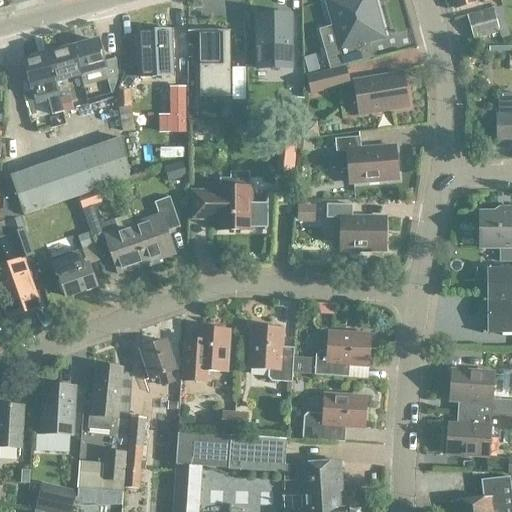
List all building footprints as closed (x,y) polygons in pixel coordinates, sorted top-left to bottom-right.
[(235,0),(234,22),(270,24),(271,0),(235,0)] [(367,42),(383,38),(373,3),(368,4),(366,0),(330,0),(327,1),(340,48),(327,52),(332,69),(372,58),(367,42)] [(453,0),(456,10),(475,4),(474,3),(481,1),(481,3),(490,0),(453,0)] [(306,10),(272,17),(281,67),(316,62),(306,10)] [(495,13),(470,13),(471,38),(496,37),(495,13)] [(171,31),(136,32),(138,78),(173,76),(171,31)] [(230,97),(232,97),(231,31),(215,31),(215,33),(198,34),(199,89),(230,89),(230,97)] [(268,37),(235,38),(238,99),(270,98),(268,37)] [(96,41),(72,48),(79,75),(104,69),(102,62),(96,41)] [(79,75),(72,48),(46,55),(54,82),(79,75)] [(54,82),(46,55),(21,62),(29,91),(24,92),(28,104),(35,102),(35,105),(48,102),(51,115),(62,112),(56,91),(54,82)] [(111,94),(112,94),(116,79),(115,58),(102,62),(104,69),(111,94)] [(344,67),(306,77),(310,94),(349,85),(344,67)] [(358,115),(407,107),(402,74),(353,82),(358,115)] [(129,92),(117,93),(117,109),(129,108),(129,92)] [(511,94),(498,95),(499,117),(496,117),(497,139),(511,138),(511,94)] [(301,121),(303,99),(288,98),(286,120),(301,121)] [(230,101),(231,122),(245,122),(245,101),(230,101)] [(140,128),(124,131),(130,166),(155,162),(153,149),(143,150),(140,128)] [(24,216),(63,202),(63,203),(78,198),(98,191),(97,190),(129,179),(122,137),(10,176),(11,177),(3,180),(2,208),(19,202),(24,216)] [(359,137),(334,139),(335,153),(346,152),(348,171),(339,172),(340,181),(315,183),(316,197),(348,194),(347,184),(397,180),(394,147),(361,150),(359,137)] [(168,183),(187,177),(182,162),(163,167),(168,183)] [(250,188),(219,188),(219,193),(193,193),(193,219),(211,219),(211,217),(219,217),(219,231),(250,231),(250,188)] [(98,191),(78,198),(85,219),(93,239),(106,233),(96,205),(102,203),(98,191)] [(154,203),(158,216),(133,224),(147,265),(174,255),(166,232),(179,227),(169,198),(154,203)] [(326,205),(326,219),(340,219),(340,251),(384,252),(385,218),(351,218),(352,206),(326,205)] [(314,214),(314,206),(298,206),(298,214),(314,214)] [(511,214),(477,215),(477,230),(474,233),(474,240),(477,243),(477,250),(501,250),(501,252),(511,252),(511,214)] [(147,265),(133,224),(103,235),(117,275),(147,265)] [(24,225),(9,230),(19,259),(34,254),(24,225)] [(54,279),(60,277),(67,298),(96,287),(88,264),(81,267),(78,257),(50,267),(54,279)] [(9,318),(10,322),(27,316),(26,312),(40,307),(25,263),(14,267),(13,264),(0,268),(0,281),(1,281),(8,300),(1,302),(7,318),(9,318)] [(511,268),(486,269),(486,332),(511,332),(511,268)] [(441,325),(441,334),(465,333),(465,324),(441,325)] [(250,327),(248,369),(267,371),(267,378),(270,382),(291,383),(293,354),(281,353),(282,329),(250,327)] [(184,340),(183,352),(181,381),(202,382),(206,379),(206,372),(226,373),(229,331),(197,329),(196,341),(184,340)] [(369,335),(327,332),(326,352),(318,351),(315,355),(313,376),(342,377),(343,365),(367,367),(369,335)] [(165,341),(139,349),(145,366),(141,368),(145,379),(159,374),(162,384),(175,380),(171,370),(175,369),(165,341)] [(110,431),(111,419),(117,419),(122,369),(95,367),(91,416),(88,415),(87,429),(110,431)] [(462,402),(461,413),(511,416),(511,400),(491,399),(493,373),(451,371),(450,382),(445,385),(444,395),(449,399),(449,401),(462,402)] [(70,436),(72,388),(45,386),(44,398),(38,398),(36,430),(42,430),(42,435),(70,436)] [(339,428),(363,429),(365,397),(323,395),(322,414),(306,413),(303,417),(301,440),(338,443),(339,428)] [(0,448),(20,449),(22,408),(0,406),(0,448)] [(229,435),(233,435),(234,414),(234,413),(221,412),(220,430),(222,430),(222,436),(229,437),(229,435)] [(234,414),(233,435),(240,436),(241,431),(247,431),(248,414),(234,413),(234,414)] [(511,416),(461,413),(460,425),(447,424),(447,426),(442,429),(442,439),(446,443),(445,454),(487,457),(488,439),(499,439),(499,431),(511,432),(511,416)] [(129,417),(127,445),(141,446),(144,418),(129,417)] [(284,439),(230,436),(228,469),(283,472),(284,439)] [(141,446),(127,445),(123,487),(138,489),(139,470),(144,470),(144,461),(140,461),(141,446)] [(78,488),(122,492),(125,453),(104,452),(103,464),(79,463),(78,488)] [(175,459),(171,511),(195,511),(198,461),(175,459)] [(344,511),(344,508),(340,509),(339,492),(341,492),(339,462),(296,465),(298,495),(300,495),(301,511),(297,511),(344,511)] [(445,511),(511,511),(511,502),(509,477),(480,481),(482,499),(445,503),(445,511)] [(71,511),(73,505),(75,497),(40,488),(35,511),(37,511),(71,511)] [(78,488),(78,497),(75,497),(73,505),(121,504),(122,492),(78,488)]
